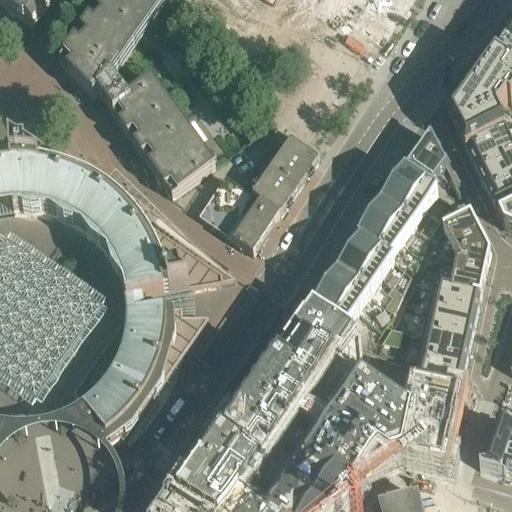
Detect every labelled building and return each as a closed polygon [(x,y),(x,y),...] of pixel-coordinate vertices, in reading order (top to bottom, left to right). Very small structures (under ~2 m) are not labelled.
[(1,0),(0,2),(0,7),(33,30),(43,15),(45,16),(51,6),(50,5),(53,0),(1,0)] [(170,0),(106,0),(60,68),(94,102),(98,99),(113,119),(112,120),(173,203),(216,172),(152,84),(128,102),(114,82),(170,0)] [(377,48),(408,0),(334,0),(325,15),(377,48)] [(478,82),(449,123),(465,154),(505,134),(499,122),(508,109),(511,111),(511,110),(511,36),(494,61),(482,77),(478,82)] [(511,149),(505,134),(465,154),(475,173),(511,154),(511,149)] [(319,165),(307,157),(279,137),(259,166),(300,193),(319,165)] [(405,177),(405,178),(431,195),(431,194),(447,171),(439,155),(433,144),(432,145),(429,145),(428,144),(413,166),(407,175),(405,177)] [(0,423),(15,427),(40,425),(63,418),(81,408),(83,412),(95,427),(112,451),(121,444),(124,448),(125,447),(183,363),(209,325),(195,325),(182,325),(182,316),(142,318),(142,305),(193,295),(236,288),(225,279),(155,231),(156,229),(159,226),(160,225),(154,220),(147,216),(141,211),(134,207),(127,202),(121,198),(114,193),(107,189),(105,187),(103,186),(100,184),(99,184),(91,180),(83,176),(74,173),(37,147),(29,159),(28,160),(27,162),(20,162),(19,161),(17,160),(16,159),(15,159),(14,158),(11,156),(12,180),(1,182),(0,182),(0,423)] [(511,154),(475,173),(484,193),(511,178),(511,154)] [(281,222),(300,193),(259,166),(240,194),(281,222)] [(398,187),(393,195),(426,217),(439,200),(431,194),(431,195),(405,178),(398,187)] [(511,178),(484,193),(494,212),(511,203),(511,178)] [(240,194),(226,184),(200,223),(253,260),(274,229),(275,229),(281,222),(240,194)] [(382,211),(415,234),(426,217),(393,195),(388,202),(382,211)] [(511,203),(494,212),(504,233),(511,236),(511,203)] [(375,221),(370,228),(403,251),(415,234),(382,211),(375,221)] [(471,219),(443,233),(444,236),(458,263),(491,259),(471,219)] [(365,236),(358,246),(361,248),(361,247),(392,268),(392,267),(403,251),(370,228),(365,236)] [(351,262),(350,264),(383,286),(395,269),(392,267),(392,268),(361,247),(361,248),(351,262)] [(451,294),(451,295),(481,302),(485,287),(486,283),(491,259),(458,263),(451,294)] [(344,271),(338,280),(371,303),(373,300),(383,286),(350,264),(344,271)] [(331,290),(326,297),(359,320),(371,303),(338,280),(331,290)] [(427,316),(476,326),(477,323),(478,318),(479,314),(480,306),(481,303),(481,302),(451,295),(451,294),(433,290),(427,316)] [(321,305),(315,314),(348,336),(359,320),(326,297),(321,305)] [(339,511),(347,502),(350,498),(359,487),(360,486),(362,484),(363,483),(365,482),(402,465),(403,465),(404,465),(405,465),(431,471),(431,473),(446,476),(446,475),(449,462),(447,461),(450,446),(451,446),(454,431),(453,430),(457,415),(459,416),(462,402),(460,402),(460,401),(459,401),(411,390),(406,415),(365,387),(360,344),(348,336),(315,314),(314,313),(278,366),(223,445),(222,447),(205,472),(203,474),(177,511),(339,511)] [(427,316),(422,340),(471,351),(471,348),(473,342),(473,338),(474,338),(475,331),(476,327),(476,326),(427,316)] [(392,334),(386,343),(400,347),(402,337),(392,334)] [(416,365),(465,376),(471,351),(422,340),(416,365)] [(416,365),(411,390),(459,401),(460,401),(465,376),(416,365)] [(491,439),(480,473),(501,480),(511,448),(511,427),(497,422),(494,431),(493,431),(491,439)] [(33,434),(17,441),(5,450),(0,456),(0,511),(118,511),(121,501),(119,480),(111,463),(101,450),(87,439),(67,432),(49,431),(33,434)] [(511,448),(501,480),(502,481),(511,484),(511,448)] [(421,511),(419,500),(380,509),(380,511),(421,511)]
